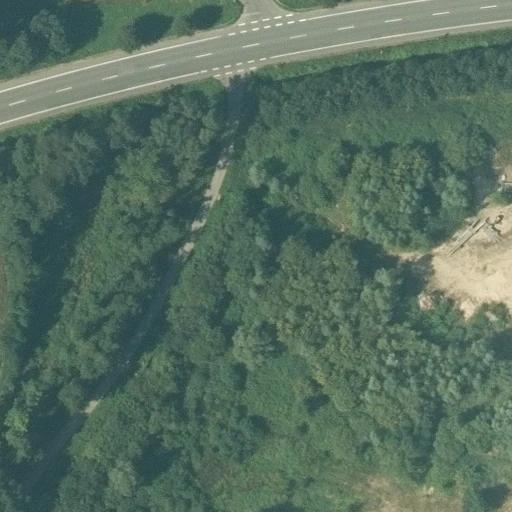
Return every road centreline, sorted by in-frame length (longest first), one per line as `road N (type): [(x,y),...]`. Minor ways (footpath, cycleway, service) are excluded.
road 1 (residential): [(24,511),(149,328),(215,192),(250,48)]
road 2 (primary): [(511,6),(250,48)]
road 3 (primary): [(250,48),(0,113)]
